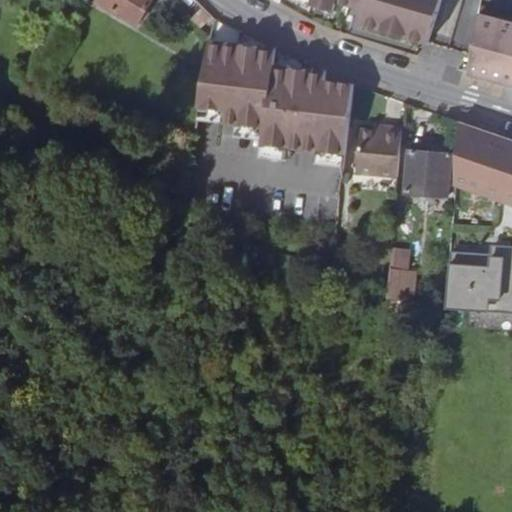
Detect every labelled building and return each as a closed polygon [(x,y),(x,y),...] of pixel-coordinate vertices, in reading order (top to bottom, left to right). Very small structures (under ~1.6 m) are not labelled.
[(100,0),(138,23),(152,0),(100,0)] [(336,0),(333,11),(417,35),(426,0),(336,0)] [(451,0),(445,20),(467,27),(471,11),(466,9),(468,0),(451,0)] [(208,36),(215,19),(207,10),(200,32),(208,36)] [(511,24),(480,16),(470,72),(476,75),(511,83),(511,24)] [(277,47),(208,38),(200,95),(227,98),(226,110),(239,112),(266,114),(263,144),(291,147),(293,125),(295,121),(306,122),(304,148),(319,150),(320,136),(330,137),(332,115),(324,114),(326,103),(323,103),(326,79),(327,70),(275,64),(277,47)] [(352,112),(356,82),(326,79),(323,103),(326,103),(324,114),(332,115),(330,137),(320,136),(319,150),(317,162),(347,165),(349,152),(352,112)] [(227,98),(200,95),(198,108),(226,110),(227,98)] [(264,127),(266,114),(239,112),(238,124),(264,127)] [(291,147),(304,148),(306,122),(295,121),(293,125),(291,147)] [(511,203),(511,138),(462,121),(457,185),(511,203)] [(402,177),(408,125),(391,123),(390,130),(380,128),(366,127),(361,173),(402,177)] [(291,147),(263,144),(262,157),(290,159),(291,147)] [(407,191),(450,195),(453,154),(411,150),(407,191)] [(493,255),(452,252),(448,302),(491,305),(492,298),(511,298),(511,246),(493,246),(493,255)] [(391,289),(390,294),(401,296),(405,251),(394,250),(391,289)]
